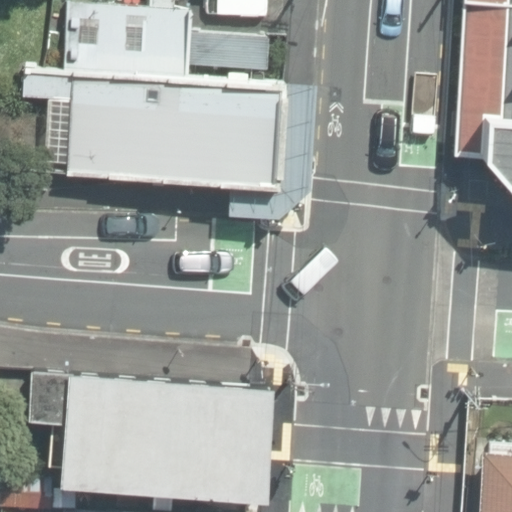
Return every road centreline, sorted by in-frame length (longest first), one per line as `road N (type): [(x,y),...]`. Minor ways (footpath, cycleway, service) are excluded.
road 1 (tertiary): [(0,268),(375,290)]
road 2 (secondary): [(394,0),(375,290)]
road 3 (secondary): [(375,290),(361,511)]
road 4 (residential): [(511,299),(375,290)]
